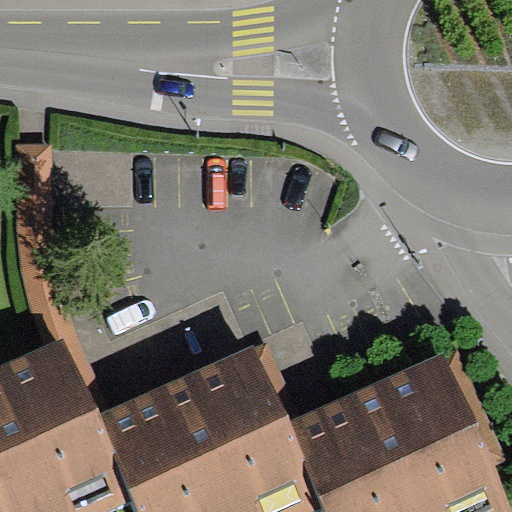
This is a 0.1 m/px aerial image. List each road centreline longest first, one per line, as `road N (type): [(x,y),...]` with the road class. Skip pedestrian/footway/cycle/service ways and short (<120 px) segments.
road 1 (secondary): [(379,69),(0,51)]
road 2 (secondary): [(379,69),(392,110),(417,145),(452,170),(493,182)]
